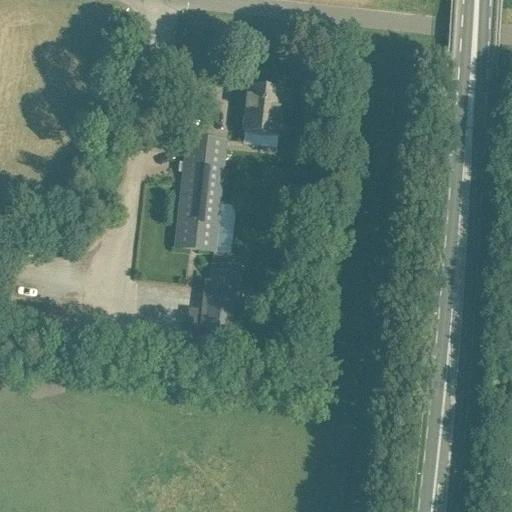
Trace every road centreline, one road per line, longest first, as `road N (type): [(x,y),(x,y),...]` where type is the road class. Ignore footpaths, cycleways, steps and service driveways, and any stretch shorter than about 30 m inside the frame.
road 1 (primary): [(438,511),(476,0)]
road 2 (unclassified): [(511,40),(178,0)]
